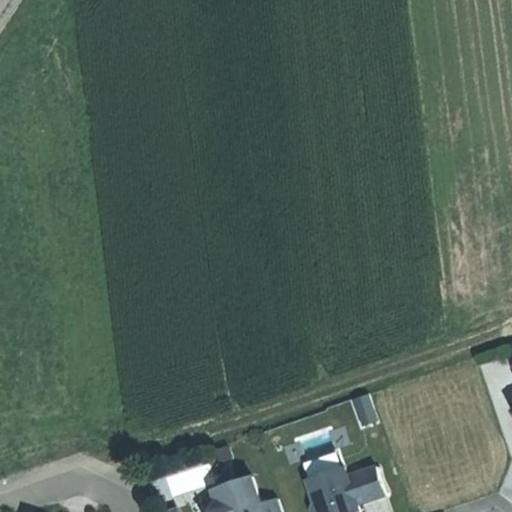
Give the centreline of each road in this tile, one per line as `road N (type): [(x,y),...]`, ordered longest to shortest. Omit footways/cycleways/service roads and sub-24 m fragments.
road 1 (track): [(87,482),(511,340)]
road 2 (residential): [(0,505),(87,482),(123,511)]
